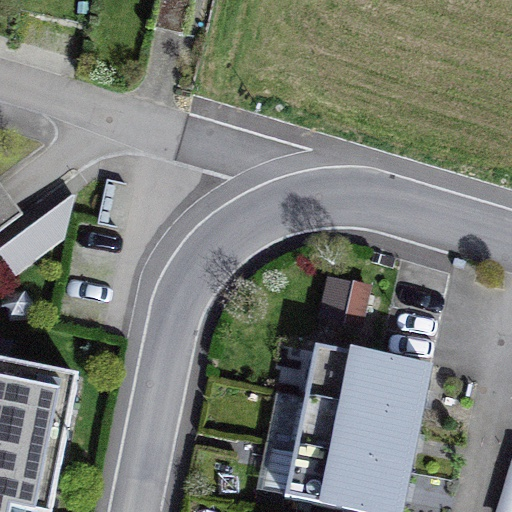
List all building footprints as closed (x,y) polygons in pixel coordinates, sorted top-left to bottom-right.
[(189,0),(159,0),(153,30),(183,36),(189,0)] [(0,231),(28,213),(3,175),(0,177),(0,231)] [(315,349),(305,400),(418,422),(429,372),(315,349)] [(52,511),(79,381),(0,365),(0,511),(52,511)] [(409,471),(418,422),(305,400),(295,448),(409,471)] [(349,511),(400,511),(409,471),(295,448),(285,499),(349,511)]
